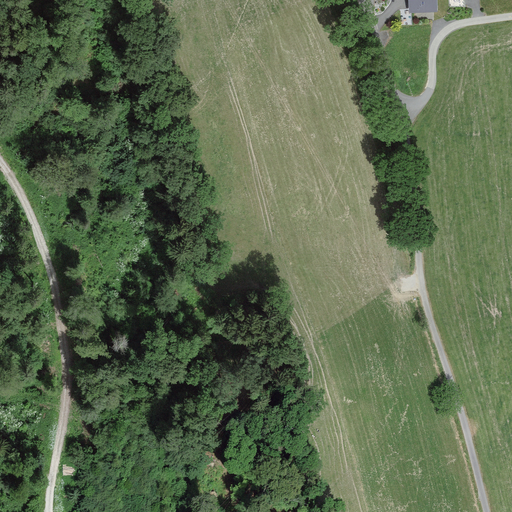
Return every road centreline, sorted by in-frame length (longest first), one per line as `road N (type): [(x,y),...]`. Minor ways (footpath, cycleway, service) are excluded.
road 1 (unclassified): [(405,122),(418,182),(417,258),(484,511)]
road 2 (track): [(49,511),(66,395),(63,327),(37,230),(0,160)]
road 3 (track): [(511,15),(443,33),(434,42),(424,98),(405,122)]
